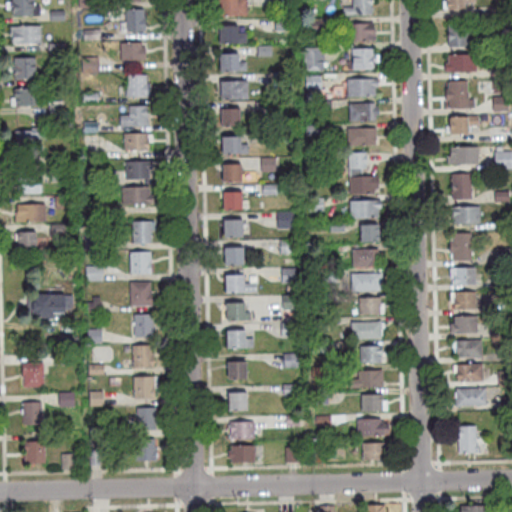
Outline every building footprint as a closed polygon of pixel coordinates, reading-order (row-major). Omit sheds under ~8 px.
[(10,2),(12,2),(12,0),(34,0),(34,6),(40,6),(40,16),(12,17),(12,10),(10,10),(10,2)] [(246,0),(247,16),(218,17),(218,0),(246,0)] [(371,0),(372,15),(343,16),(342,8),(352,8),(352,0),(371,0)] [(464,3),(464,9),(446,9),(445,0),(474,0),(474,2),(464,3)] [(493,8),(505,8),(505,19),(493,19),(493,8)] [(120,32),(120,23),(126,23),(126,10),(143,10),(143,17),(146,17),(146,32),(120,32)] [(50,12),(64,11),(65,21),(50,22),(50,12)] [(274,19),(289,19),(289,32),(275,32),(274,19)] [(321,19),(322,34),(308,34),(307,19),(321,19)] [(447,22),(466,22),(467,47),(448,47),(447,22)] [(373,32),(375,32),(375,41),(345,42),(345,24),(373,24),(373,32)] [(238,34),(246,33),(246,44),(218,45),(218,26),(237,26),(238,34)] [(10,27),(40,27),(41,44),(11,44),(10,27)] [(84,31),(100,31),(100,41),(84,41),(84,31)] [(120,61),(120,43),(142,43),(142,47),(146,47),(146,61),(120,61)] [(48,44),(65,44),(65,54),(48,54),(48,44)] [(257,47),(271,46),(272,57),(257,58),(257,47)] [(304,49),(323,48),(323,71),(304,72),(304,49)] [(373,55),(376,55),(376,63),(373,63),(373,70),(352,71),(352,49),(373,49),(373,55)] [(219,73),(218,55),(237,54),(238,63),(246,62),(246,72),(219,73)] [(445,73),(444,64),(447,64),(447,56),(448,56),(448,55),(475,55),(476,72),(445,73)] [(11,58),(36,58),(36,79),(12,79),(11,58)] [(491,67),(508,67),(508,77),(491,77),(491,67)] [(274,74),(292,73),(293,88),(274,88),(274,74)] [(125,98),(125,87),(128,87),(127,76),(147,75),(147,97),(125,98)] [(305,76),(321,76),(321,91),(305,91),(305,76)] [(346,80),(378,80),(378,88),(375,88),(375,97),(346,97),(346,80)] [(219,82),(247,81),(247,99),(220,100),(219,82)] [(448,101),(445,102),(445,90),(447,90),(447,83),(449,83),(449,82),(466,82),(467,100),(474,100),(474,108),(449,109),(449,108),(448,108),(448,101)] [(13,90),(42,89),(42,106),(14,107),(13,90)] [(82,94),(98,94),(98,104),(82,104),(82,94)] [(492,97),(508,97),(508,112),(492,112),(492,97)] [(63,101),(63,123),(49,123),(48,102),(63,101)] [(330,101),(331,111),(317,111),(316,101),(330,101)] [(255,103),(270,102),(271,113),(256,114),(255,103)] [(375,107),(378,107),(378,115),(375,115),(375,121),(349,122),(348,104),(375,104),(375,107)] [(129,116),(128,107),(147,106),(147,116),(148,116),(149,127),(120,127),(120,116),(129,116)] [(220,109),(239,109),(239,127),(221,128),(220,109)] [(468,127),(468,134),(449,135),(449,134),(446,134),(445,127),(449,127),(449,118),(478,117),(478,127),(468,127)] [(83,123),(97,123),(97,133),(84,133),(83,123)] [(306,126),(320,126),(320,136),(306,137),(306,126)] [(23,132),(23,129),(45,128),(46,139),(35,139),(35,157),(15,157),(14,132),(23,132)] [(347,129),(375,128),(375,145),(347,146),(347,129)] [(273,131),(273,141),(257,141),(257,131),(273,131)] [(123,151),(123,135),(147,134),(147,140),(149,139),(149,151),(123,151)] [(222,155),(221,138),(240,137),(240,146),(247,145),(248,154),(222,155)] [(450,157),(450,148),(478,147),(479,164),(447,165),(447,157),(450,157)] [(494,152),(511,152),(511,170),(494,170),(494,152)] [(366,153),(367,169),(348,169),(348,153),(366,153)] [(260,158),(275,158),(275,173),(261,173),(260,158)] [(126,162),(152,162),(152,171),(149,171),(149,180),(126,180),(126,162)] [(222,165),(240,164),(240,173),(256,172),(256,183),(222,184),(222,165)] [(49,170),(66,170),(67,181),(49,182),(49,170)] [(116,172),(117,186),(93,186),(93,172),(116,172)] [(451,175),(470,174),(471,200),(452,200),(451,175)] [(17,177),(41,177),(41,194),(17,194),(17,177)] [(378,177),(378,190),(374,190),(374,195),(349,195),(348,177),(378,177)] [(262,186),(276,185),(277,196),(262,196),(262,186)] [(122,205),(122,188),(150,188),(150,196),(154,196),(154,205),(122,205)] [(494,193),(508,192),(509,202),(495,203),(494,193)] [(241,193),(242,210),(223,211),(222,194),(241,193)] [(55,197),(69,197),(69,210),(55,210),(55,197)] [(323,199),(323,212),(309,212),(308,200),(323,199)] [(381,201),(381,209),(378,209),(378,218),(349,219),(349,202),(381,201)] [(17,212),(16,205),(45,205),(45,222),(15,223),(15,212),(17,212)] [(452,208),(479,207),(480,224),(453,225),(452,208)] [(496,219),(511,219),(511,230),(496,231),(496,219)] [(223,221),(242,220),(242,238),(223,239),(223,221)] [(154,222),(154,231),(151,231),(151,244),(132,245),(132,222),(154,222)] [(329,222),(344,222),(344,232),(330,233),(329,222)] [(50,226),(66,225),(66,235),(50,235),(50,226)] [(359,226),(378,225),(379,242),(360,243),(359,226)] [(17,233),(37,233),(37,250),(18,250),(17,233)] [(470,234),(471,261),(452,261),(452,253),(449,253),(449,242),(451,242),(451,234),(470,234)] [(84,236),(102,235),(102,251),(84,251),(84,236)] [(279,240),(295,240),(295,255),(280,255),(279,240)] [(242,248),(243,266),(225,266),(224,249),(242,248)] [(496,249),(510,249),(510,263),(496,264),(496,249)] [(378,253),(381,253),(382,262),(379,262),(379,267),(352,268),(352,250),(378,250),(378,253)] [(129,253),(151,252),(151,275),(130,275),(129,253)] [(85,267),(103,267),(103,282),(85,282),(85,267)] [(475,268),(475,285),(453,286),(453,269),(475,268)] [(281,269),(295,269),(296,284),(281,284),(281,269)] [(321,271),(337,271),(337,283),(321,283),(321,271)] [(350,275),(382,273),(382,284),(380,284),(380,292),(351,293),(350,275)] [(243,284),(256,284),(256,293),(225,294),(224,276),(243,275),(243,284)] [(495,278),(510,278),(510,288),(495,289),(495,278)] [(130,307),(130,283),(150,282),(151,291),(152,291),(152,307),(130,307)] [(475,292),(476,309),(454,310),(453,293),(475,292)] [(33,294),(64,294),(64,313),(53,313),(53,319),(32,319),(33,294)] [(296,295),(297,310),(282,311),(282,296),(296,295)] [(92,297),(100,297),(100,307),(92,307),(92,297)] [(380,304),(383,304),(384,315),(358,315),(358,299),(380,298),(380,304)] [(222,322),(221,305),(244,304),(244,314),(250,314),(250,321),(222,322)] [(134,315),(153,315),(153,337),(134,337),(134,315)] [(454,325),(453,318),(476,317),(477,333),(450,334),(450,325),(454,325)] [(381,340),(351,341),(350,323),(377,323),(377,322),(380,322),(381,340)] [(281,323),(296,323),(297,338),(281,339),(281,323)] [(89,330),(102,330),(102,344),(89,345),(89,330)] [(226,350),(226,331),(244,331),(245,340),(253,339),(253,349),(226,350)] [(58,336),(72,335),(73,353),(59,354),(58,336)] [(481,340),(482,358),(456,359),(456,341),(481,340)] [(311,344),(326,343),(326,354),(311,354),(311,344)] [(132,368),(132,346),(152,346),(152,354),(154,354),(154,368),(132,368)] [(359,347),(381,347),(381,364),(360,364),(359,347)] [(511,361),(497,361),(497,348),(511,347),(511,361)] [(283,355),(297,354),(297,368),(283,368),(283,355)] [(54,356),(70,355),(70,366),(54,366),(54,356)] [(226,363),(245,362),(246,380),(227,381),(226,363)] [(45,387),(23,388),(23,379),(22,364),(44,363),(45,387)] [(457,373),(456,365),(482,364),(482,382),(455,383),(455,374),(457,373)] [(88,365),(104,365),(104,375),(88,375),(88,365)] [(349,390),(349,372),(385,371),(385,389),(349,390)] [(498,372),(511,371),(511,386),(498,387),(498,372)] [(133,378),(154,377),(155,399),(133,399),(133,378)] [(283,385),(297,385),(297,396),(283,396),(283,385)] [(486,389),(486,406),(456,407),(455,389),(486,389)] [(89,392),(103,392),(103,407),(89,407),(89,392)] [(58,393),(74,393),(75,407),(59,408),(58,393)] [(227,394),(246,393),(246,412),(228,412),(227,394)] [(328,406),(313,406),(312,396),(328,395),(328,406)] [(361,396),(382,395),(382,412),(361,413),(361,396)] [(511,398),(511,410),(500,410),(500,398),(511,398)] [(22,403),(41,402),(42,426),(23,426),(22,403)] [(156,408),(156,431),(137,431),(137,408),(156,408)] [(285,417),(299,416),(299,427),(285,427),(285,417)] [(315,417),(330,417),(331,427),(316,427),(315,417)] [(356,421),(381,420),(381,423),(383,422),(383,424),(388,424),(388,435),(384,435),(384,436),(357,437),(356,421)] [(230,423),(253,423),(254,440),(230,440),(230,423)] [(105,427),(105,438),(90,438),(90,428),(105,427)] [(475,427),(476,446),(478,446),(478,452),(476,452),(476,454),(459,454),(458,427),(475,427)] [(136,462),(135,440),(154,439),(154,448),(157,448),(157,462),(136,462)] [(24,443),(45,442),(45,464),(24,465),(24,443)] [(362,444),(383,444),(384,460),(362,461),(362,444)] [(231,460),(228,460),(227,452),(230,452),(230,446),(254,446),(255,464),(231,464),(231,460)] [(285,448),(300,448),(300,464),(285,464),(285,448)] [(90,451),(101,451),(101,467),(90,467),(90,451)] [(61,455),(75,454),(76,470),(62,470),(61,455)]
